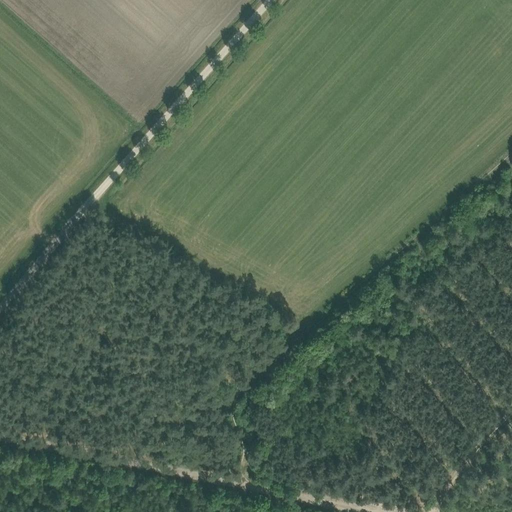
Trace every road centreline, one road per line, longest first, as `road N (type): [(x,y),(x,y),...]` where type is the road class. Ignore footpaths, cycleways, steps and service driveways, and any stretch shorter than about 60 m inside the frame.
road 1 (unclassified): [(0,308),(270,0)]
road 2 (track): [(0,437),(250,488)]
